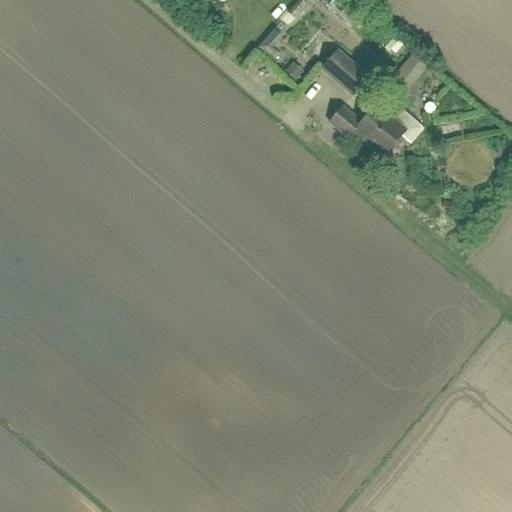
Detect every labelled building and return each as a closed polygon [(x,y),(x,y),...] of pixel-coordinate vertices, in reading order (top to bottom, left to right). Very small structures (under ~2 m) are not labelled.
[(382,34),(374,27),(362,42),(370,48),(382,34)] [(321,72),(352,98),(368,78),(337,52),(321,72)] [(432,69),(418,58),(391,90),(397,95),(411,78),(419,84),(432,69)] [(404,132),(375,106),(359,123),(341,107),(327,122),(345,139),(351,133),(379,159),(404,132)] [(396,116),(412,130),(406,138),(415,146),(429,130),(404,108),(396,116)]
